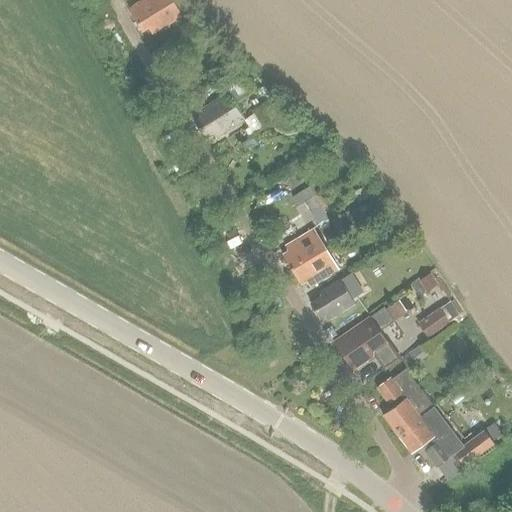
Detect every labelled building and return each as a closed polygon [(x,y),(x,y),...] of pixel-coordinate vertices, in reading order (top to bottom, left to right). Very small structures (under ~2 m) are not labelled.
[(146,0),(127,12),(140,33),(147,29),(150,36),(181,17),(170,0),(146,0)] [(230,106),(251,92),(238,71),(213,87),(221,98),(195,114),(199,120),(193,123),(203,139),(208,135),(211,140),(241,121),(230,106)] [(261,131),(279,118),(268,102),(251,114),(251,115),(242,121),(251,135),(260,129),(261,131)] [(320,194),(307,202),(323,225),(335,216),(320,194)] [(289,273),(335,246),(334,246),(323,253),(311,232),(283,249),(287,254),(280,258),(289,273)] [(350,251),(343,255),(341,257),(335,246),(289,273),(298,287),(305,283),(308,289),(356,260),(350,251)] [(351,275),(320,295),(321,298),(310,305),(321,321),(326,318),(328,323),(355,305),(351,299),(362,292),(351,275)] [(430,275),(419,283),(427,294),(439,286),(430,275)] [(449,321),(441,311),(439,307),(417,323),(427,337),(449,321)] [(384,309),(371,318),(381,333),(394,324),(384,309)] [(371,318),(333,344),(346,364),(352,360),(356,367),(367,360),(369,363),(381,355),(378,352),(384,348),(389,345),(381,333),(371,318)] [(332,328),(324,333),(329,341),(337,336),(332,328)] [(421,346),(401,360),(409,371),(428,357),(421,346)] [(421,416),(434,407),(418,387),(406,371),(390,384),(387,381),(373,392),(388,411),(381,417),(395,436),(421,416)] [(464,445),(435,409),(434,407),(421,416),(395,436),(408,452),(416,446),(433,469),(447,458),(464,445)] [(495,424),(486,430),(494,442),(503,435),(495,424)] [(489,447),(479,436),(451,457),(460,469),(489,447)]
